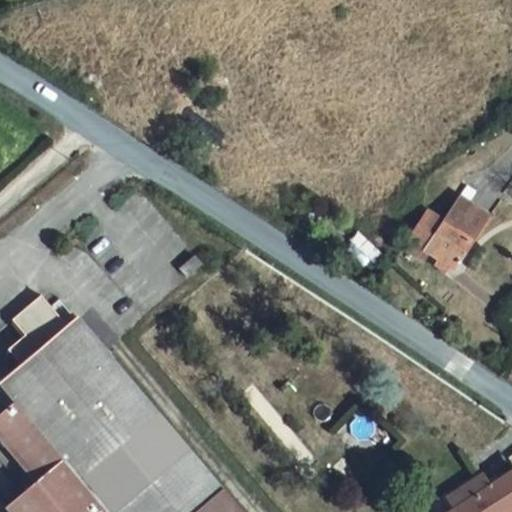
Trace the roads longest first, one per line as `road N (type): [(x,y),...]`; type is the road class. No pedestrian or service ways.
road 1 (tertiary): [(511,399),(0,65)]
road 2 (unknown): [(100,131),(0,224)]
